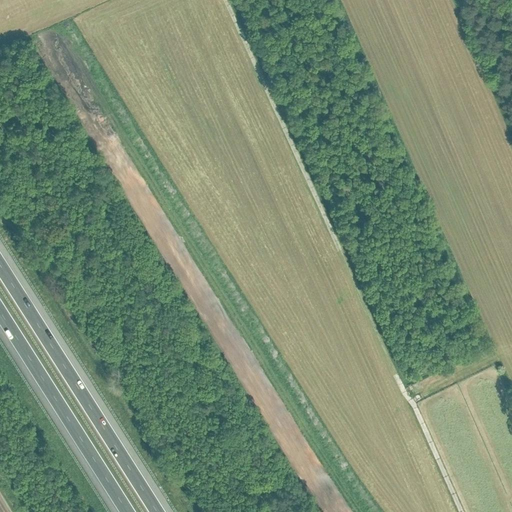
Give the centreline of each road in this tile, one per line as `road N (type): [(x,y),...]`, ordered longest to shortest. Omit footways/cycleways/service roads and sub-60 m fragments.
road 1 (track): [(458,511),(225,0)]
road 2 (motorway): [(160,511),(0,256)]
road 3 (motorway): [(0,312),(125,511)]
